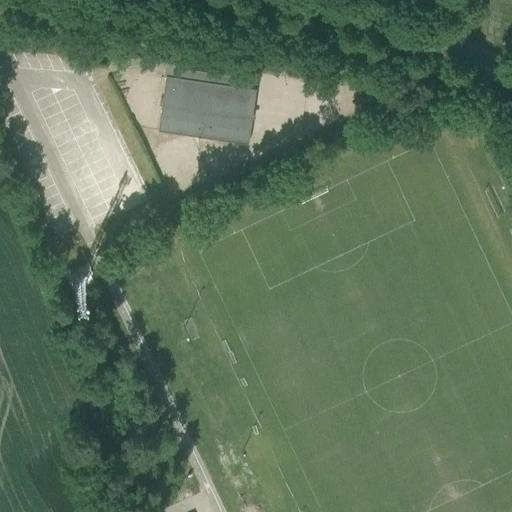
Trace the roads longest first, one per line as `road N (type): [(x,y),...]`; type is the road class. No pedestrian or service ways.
road 1 (unknown): [(0,16),(39,122),(222,511)]
road 2 (unclassified): [(310,0),(511,70)]
